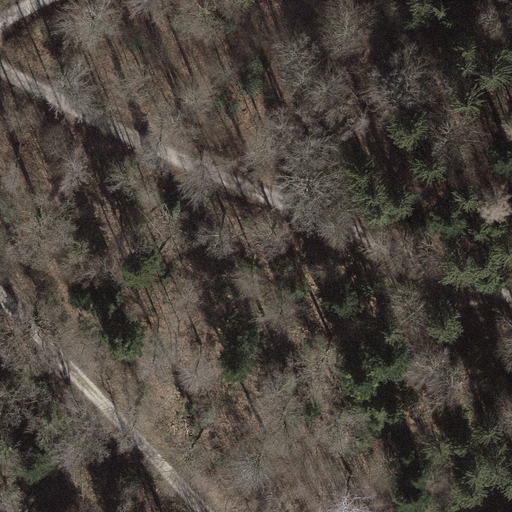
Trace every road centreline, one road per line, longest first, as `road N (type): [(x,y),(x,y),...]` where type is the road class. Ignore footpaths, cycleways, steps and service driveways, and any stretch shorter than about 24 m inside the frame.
road 1 (track): [(511,298),(145,142),(0,68)]
road 2 (track): [(0,293),(211,511)]
